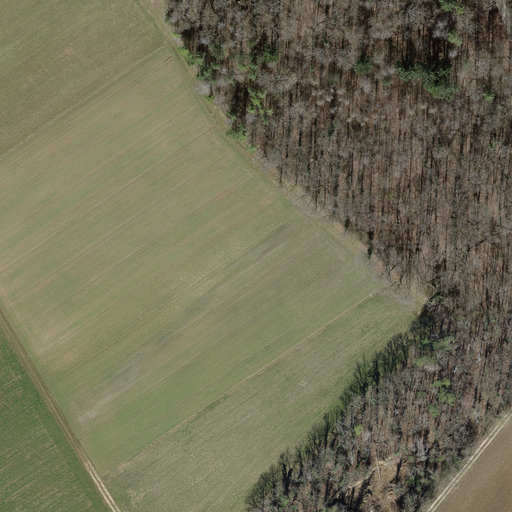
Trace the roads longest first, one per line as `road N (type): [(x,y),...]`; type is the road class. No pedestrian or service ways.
road 1 (track): [(117,511),(0,316)]
road 2 (track): [(511,412),(432,511)]
